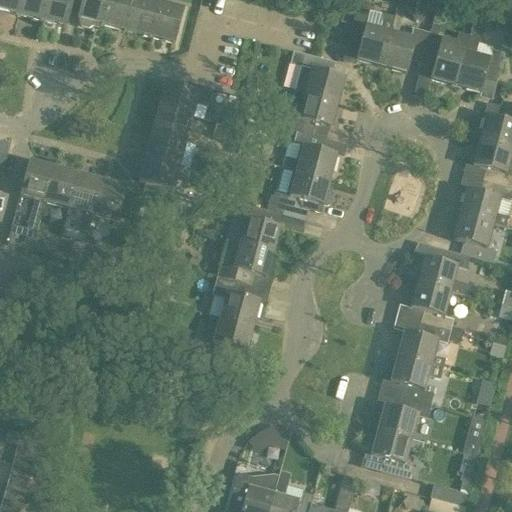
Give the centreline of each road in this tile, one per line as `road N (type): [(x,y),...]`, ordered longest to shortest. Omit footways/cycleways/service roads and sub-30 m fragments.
road 1 (residential): [(330,249),(377,257),(415,248),(437,207),(439,158),(416,137),(380,137),(341,236)]
road 2 (residential): [(29,135),(39,103),(76,75),(192,78),(208,42),(222,33),(302,45)]
road 3 (residential): [(330,249),(301,299),(297,375),(276,405)]
road 4 (residential): [(0,301),(0,229),(29,135)]
road 5 (residential): [(276,405),(317,456),(401,484)]
road 6 (residential): [(208,511),(227,456),(276,405)]
